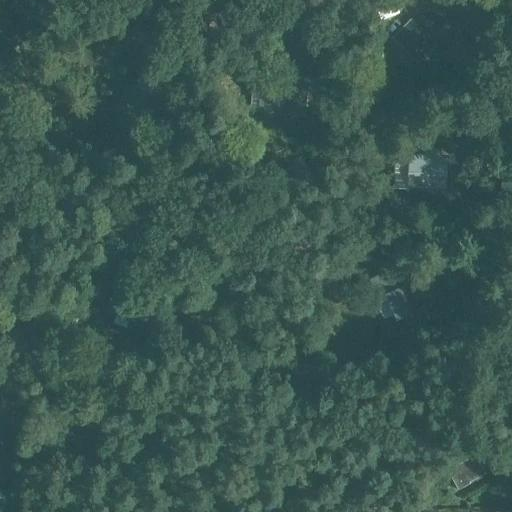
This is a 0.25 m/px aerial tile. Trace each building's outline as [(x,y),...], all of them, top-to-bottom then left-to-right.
[(438,46),(412,20),(393,38),(419,65),(438,46)] [(459,34),(440,52),(449,62),(468,44),(459,34)] [(148,67),(129,99),(147,111),(156,96),(163,100),(174,82),(148,67)] [(259,109),(304,115),(308,88),(276,84),(275,95),(261,93),(259,109)] [(411,156),(409,192),(446,193),(447,158),(411,156)] [(94,293),(105,297),(113,276),(100,277),(94,293)] [(145,334),(154,309),(122,297),(126,288),(112,283),(103,307),(128,316),(124,326),(145,334)] [(386,295),(405,334),(429,323),(422,307),(414,311),(402,288),(386,295)] [(0,350),(0,352),(35,368),(46,342),(10,326),(0,350)] [(471,484),(470,483),(486,474),(476,456),(461,464),(457,458),(444,465),(458,490),(471,484)] [(468,497),(489,487),(485,479),(464,488),(468,497)]
